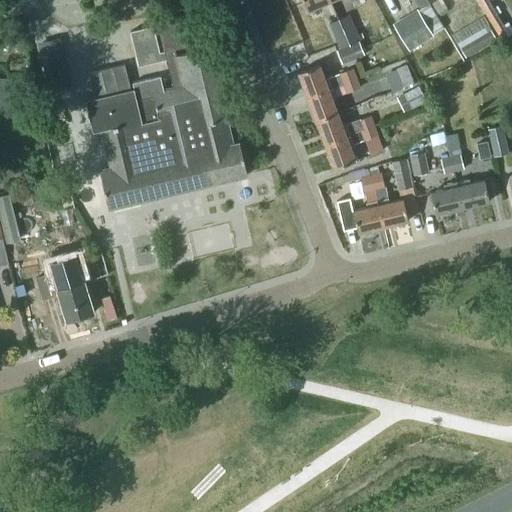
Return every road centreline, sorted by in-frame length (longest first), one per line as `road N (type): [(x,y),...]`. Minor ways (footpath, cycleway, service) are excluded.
road 1 (residential): [(0,380),(333,273)]
road 2 (residential): [(333,273),(230,0)]
road 3 (residential): [(333,273),(373,271),(511,236)]
